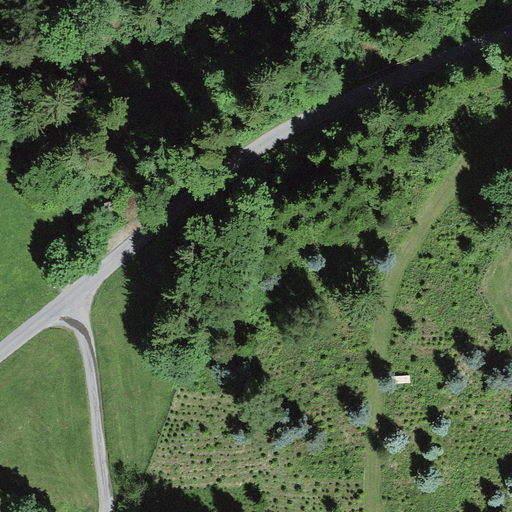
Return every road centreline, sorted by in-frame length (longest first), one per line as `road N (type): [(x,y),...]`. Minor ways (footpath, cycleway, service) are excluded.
road 1 (unclassified): [(0,359),(92,292),(189,185),(445,46),(511,23)]
road 2 (track): [(92,292),(83,332),(103,511)]
